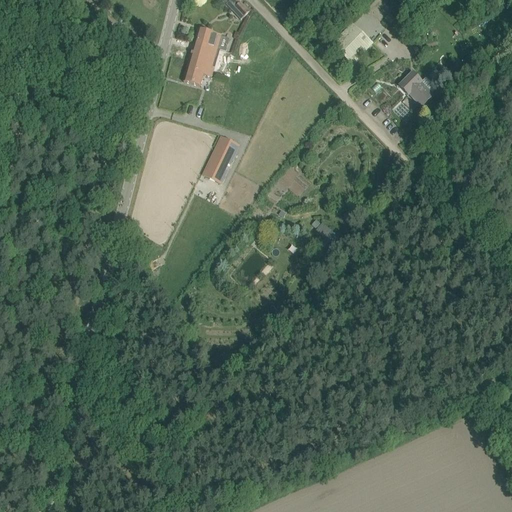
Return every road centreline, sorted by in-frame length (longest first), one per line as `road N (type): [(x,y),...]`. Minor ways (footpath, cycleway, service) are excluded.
road 1 (tertiary): [(44,511),(174,0)]
road 2 (track): [(416,168),(251,0)]
road 3 (track): [(511,267),(416,168)]
